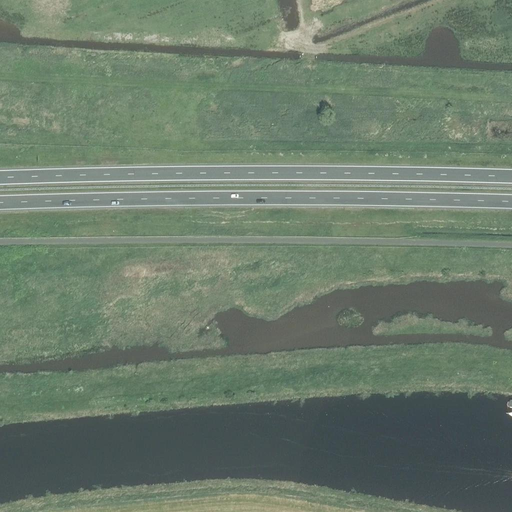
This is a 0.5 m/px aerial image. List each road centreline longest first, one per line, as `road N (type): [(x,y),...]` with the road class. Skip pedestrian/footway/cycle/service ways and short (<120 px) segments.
road 1 (trunk): [(511,176),(0,178)]
road 2 (trunk): [(0,203),(511,201)]
